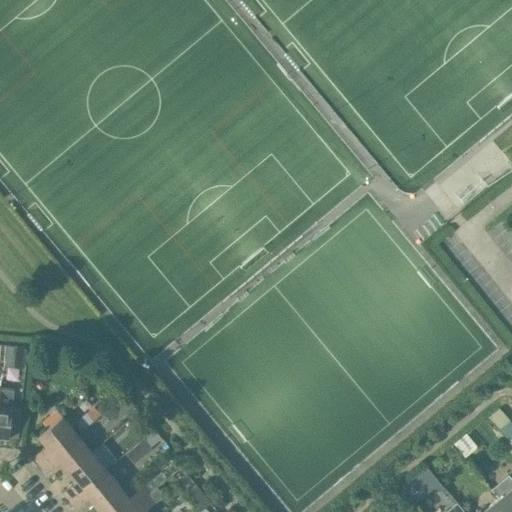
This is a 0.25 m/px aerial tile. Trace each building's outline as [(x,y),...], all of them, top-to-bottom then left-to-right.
[(26,347),(8,345),(7,361),(25,362),(26,347)] [(1,386),(0,385),(0,434),(10,435),(14,390),(0,389),(1,386)] [(134,403),(126,394),(117,402),(125,411),(134,403)] [(93,420),(101,414),(94,406),(86,412),(93,420)] [(489,416),(511,443),(511,422),(500,407),(489,416)] [(33,455),(40,463),(77,432),(62,414),(38,433),(47,444),(33,455)] [(147,419),(138,426),(146,435),(155,428),(147,419)] [(152,445),(161,437),(155,430),(145,437),(152,445)] [(60,460),(68,469),(92,450),(77,432),(40,463),(46,471),(60,460)] [(62,490),(69,498),(106,467),(92,450),(68,469),(76,479),(62,490)] [(423,490),(433,481),(438,487),(442,483),(425,461),(410,474),(423,490)] [(97,505),(121,485),(106,467),(69,498),(75,506),(89,495),(97,505)] [(491,488),(498,496),(511,511),(511,478),(509,474),(491,488)] [(97,505),(103,511),(125,511),(150,492),(143,484),(129,495),(121,485),(97,505)] [(150,492),(125,511),(142,511),(156,500),(150,492)] [(473,511),(511,511),(498,496),(481,510),(479,507),(473,511)] [(466,511),(457,501),(444,511),(466,511)]
